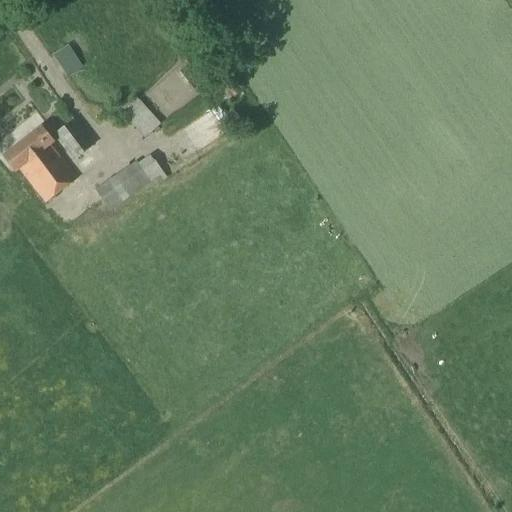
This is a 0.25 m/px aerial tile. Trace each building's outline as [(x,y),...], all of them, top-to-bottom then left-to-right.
[(66,77),(81,67),(67,45),(52,56),(66,77)] [(144,139),(160,125),(135,97),(122,109),(133,121),(130,124),(144,139)] [(73,162),(94,145),(74,120),(53,136),(73,162)] [(77,180),(51,145),(53,143),(41,127),(3,157),(15,172),(18,170),(45,204),(77,180)] [(136,162),(94,191),(109,212),(150,183),(137,165),(136,162)]
